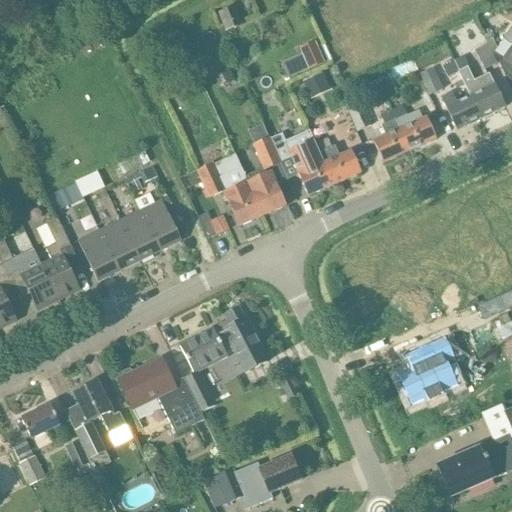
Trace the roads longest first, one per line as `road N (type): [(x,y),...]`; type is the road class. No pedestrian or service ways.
road 1 (tertiary): [(0,383),(274,249)]
road 2 (tertiary): [(384,508),(274,249)]
road 3 (unclassified): [(511,138),(274,249)]
